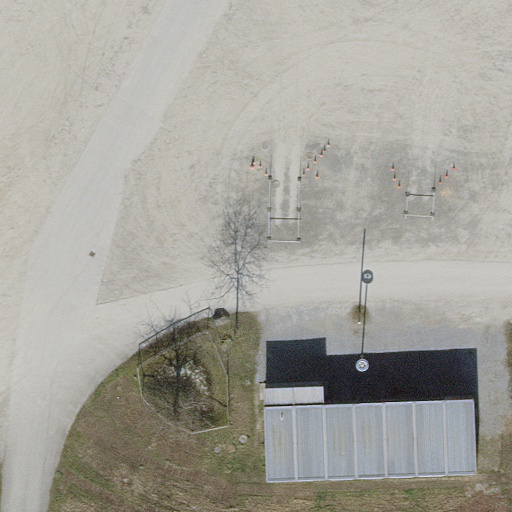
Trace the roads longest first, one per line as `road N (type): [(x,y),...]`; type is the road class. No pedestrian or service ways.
road 1 (track): [(1,335),(210,308),(511,288)]
road 2 (track): [(192,0),(1,335)]
road 3 (track): [(25,511),(31,446),(1,335)]
